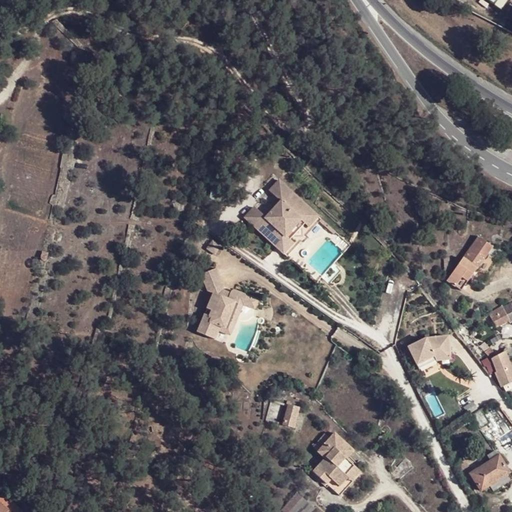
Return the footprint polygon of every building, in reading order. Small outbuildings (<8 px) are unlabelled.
[(306,232),(315,222),(278,186),(269,194),(279,204),(262,222),(253,213),(244,221),(282,260),(291,249),(286,245),(282,241),(299,224),(303,228),(306,232)] [(286,245),(303,228),(299,224),(282,241),(286,245)] [(330,243),(334,239),(320,227),(317,231),(330,243)] [(481,241),(495,251),(500,244),(486,235),(481,241)] [(466,290),(495,251),(481,241),(453,280),(466,290)] [(210,258),(216,250),(208,245),(202,254),(210,258)] [(208,295),(211,288),(204,267),(189,271),(195,289),(201,289),(192,327),(209,331),(210,325),(212,318),(224,321),(229,299),(236,300),(238,292),(220,288),(220,292),(218,299),(208,295)] [(220,292),(211,288),(208,295),(218,299),(220,292)] [(249,295),(238,292),(236,300),(247,303),(249,295)] [(228,329),(236,300),(229,299),(224,321),(212,318),(210,325),(228,329)] [(496,310),(486,318),(494,329),(504,321),(507,325),(511,321),(511,310),(507,305),(498,313),(496,310)] [(209,335),(209,331),(192,327),(191,331),(209,335)] [(416,365),(453,352),(447,334),(410,349),(416,365)] [(511,389),(511,371),(500,350),(488,358),(496,372),(494,373),(502,388),(505,386),(508,392),(511,389)] [(455,359),(453,352),(416,365),(420,374),(455,359)] [(466,366),(463,362),(457,366),(460,371),(466,366)] [(267,420),(283,421),(284,402),(268,401),(267,420)] [(295,426),(300,406),(289,403),(283,423),(295,426)] [(347,458),(355,451),(338,437),(334,441),(330,438),(325,444),(329,448),(323,454),(328,461),(317,473),(348,499),(351,495),(344,489),(360,472),(351,463),(347,458)] [(319,450),(323,454),(329,448),(325,444),(319,450)] [(359,454),(355,451),(347,458),(351,463),(359,454)] [(501,476),(492,461),(487,453),(479,458),(484,466),(471,474),(481,489),(501,476)] [(469,465),(466,461),(459,465),(462,470),(469,465)] [(367,477),(360,472),(344,489),(351,495),(367,477)] [(23,511),(3,493),(0,495),(0,511),(23,511)] [(309,511),(314,508),(302,497),(286,511),(309,511)]
